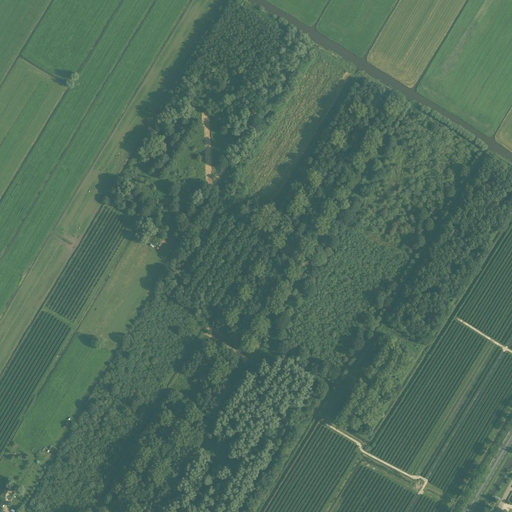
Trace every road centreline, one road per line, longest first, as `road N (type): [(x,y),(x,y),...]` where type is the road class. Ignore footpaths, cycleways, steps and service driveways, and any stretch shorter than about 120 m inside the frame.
road 1 (track): [(486,160),(331,416),(369,437),(511,211)]
road 2 (track): [(95,511),(357,79)]
road 3 (track): [(261,334),(399,99),(309,45)]
road 4 (track): [(209,325),(246,348),(261,334),(340,374),(412,257),(342,222)]
road 5 (track): [(270,338),(408,108)]
road 6 (track): [(239,369),(248,375),(265,353),(330,388),(254,511)]
road 7 (track): [(220,192),(309,45),(239,0)]
road 8 (track): [(153,511),(245,361),(203,334)]
road 9 (track): [(412,257),(478,148),(417,106),(408,108)]
